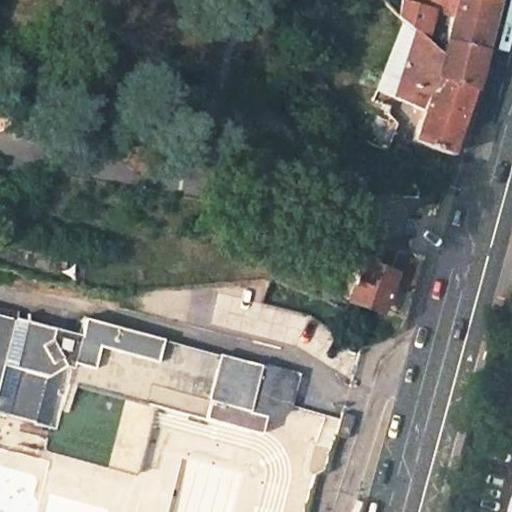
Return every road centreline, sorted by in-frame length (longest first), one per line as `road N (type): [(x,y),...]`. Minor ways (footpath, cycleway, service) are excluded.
road 1 (primary): [(490,188),(397,511)]
road 2 (primary): [(511,36),(491,114),(490,188)]
